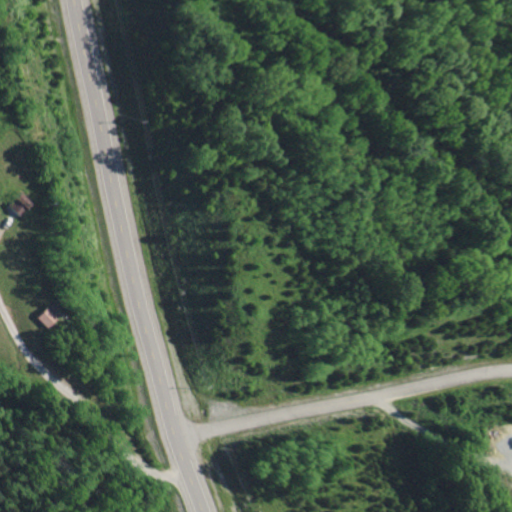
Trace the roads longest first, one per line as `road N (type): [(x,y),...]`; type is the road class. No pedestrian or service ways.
road 1 (primary): [(196,511),(88,0)]
road 2 (residential): [(511,371),(180,434)]
